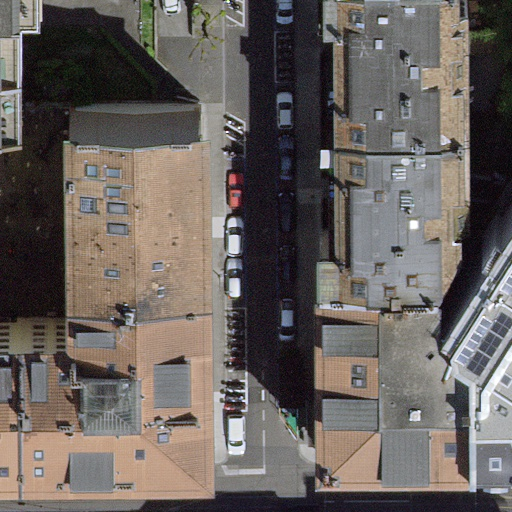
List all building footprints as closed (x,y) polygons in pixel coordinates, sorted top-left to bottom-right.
[(0,0),(0,106),(2,106),(2,49),(24,49),(23,0),(0,0)] [(338,115),(469,112),(468,0),(320,0),(321,1),(338,0),(338,115)] [(73,107),(74,278),(203,278),(201,106),(73,107)] [(324,266),(439,266),(462,226),(461,204),(471,204),(469,112),(338,115),(341,227),(323,228),(324,266)] [(511,225),(498,248),(511,257),(511,225)] [(511,257),(498,248),(455,312),(459,324),(473,334),(475,443),(511,442),(511,257)] [(325,444),(475,443),(473,334),(459,324),(455,312),(440,311),(432,320),(425,312),(439,300),(439,266),(324,266),(325,444)] [(73,319),(23,320),(25,449),(204,447),(203,278),(74,278),(73,319)] [(0,319),(0,448),(25,449),(23,320),(0,319)]
